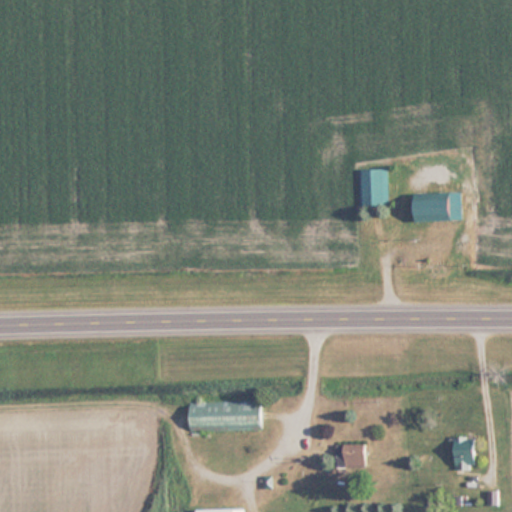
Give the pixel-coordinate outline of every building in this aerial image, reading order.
[(360,169),(360,205),(388,205),(388,169),(360,169)] [(457,193),(418,193),(419,221),(458,220),(457,193)] [(192,401),(192,430),(266,430),(265,400),(192,401)] [(478,441),(458,441),(458,467),(478,467),(478,441)] [(340,466),(369,466),(369,444),(340,444),(340,466)]
